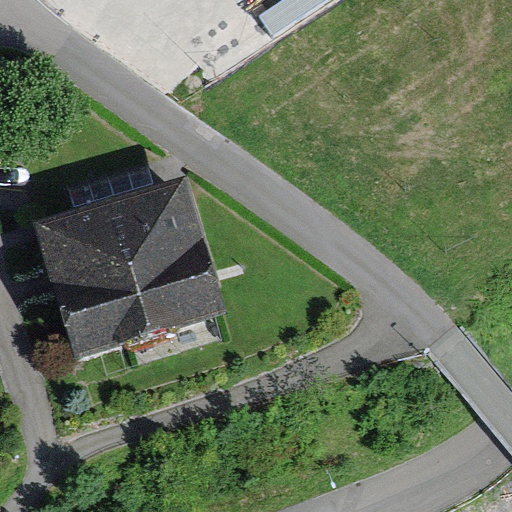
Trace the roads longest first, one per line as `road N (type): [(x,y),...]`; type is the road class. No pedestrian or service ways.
road 1 (residential): [(0,10),(64,45),(352,251),(424,317),(511,422)]
road 2 (residential): [(511,431),(485,452),(358,511)]
road 3 (residential): [(0,299),(38,415)]
